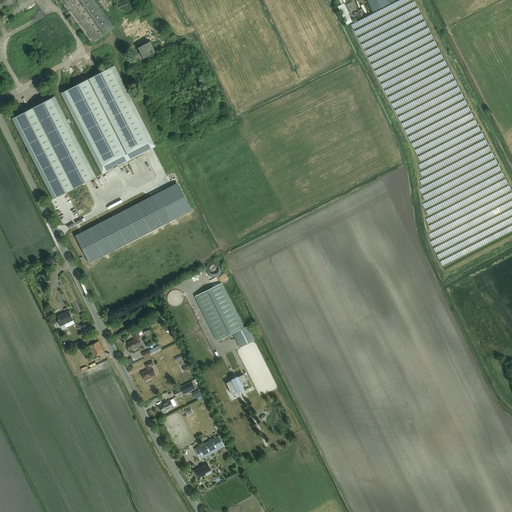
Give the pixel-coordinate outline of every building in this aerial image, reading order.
[(1,0),(0,1),(0,7),(1,9),(15,3),(13,0),(17,0),(20,5),(28,0),(1,0)] [(114,26),(94,0),(53,0),(54,1),(55,0),(57,3),(61,0),(69,11),(64,15),(66,18),(68,17),(73,23),(76,21),(92,43),(114,26)] [(386,0),(366,0),(372,12),(389,3),(386,0)] [(340,5),(347,24),(354,21),(346,3),(340,5)] [(140,67),(146,64),(144,58),(155,53),(150,42),(138,48),(140,52),(133,55),(140,67)] [(102,174),(156,147),(115,66),(61,93),(102,174)] [(6,85),(11,82),(8,76),(3,79),(6,85)] [(53,199),(96,177),(55,96),(12,118),(53,199)] [(160,192),(75,236),(89,263),(174,219),(160,192)] [(224,263),(210,259),(206,273),(221,277),(224,263)] [(244,327),(222,283),(197,295),(197,294),(196,294),(210,322),(209,322),(211,327),(212,327),(219,341),(220,341),(219,340),(244,327)] [(57,321),(59,324),(62,330),(66,328),(64,325),(73,321),(68,310),(57,316),(59,320),(57,321)] [(160,323),(166,320),(163,315),(158,318),(160,323)] [(254,340),(247,326),(233,333),(240,347),(254,340)] [(131,333),(134,339),(128,343),(131,350),(142,345),(138,338),(140,337),(137,330),(131,333)] [(104,352),(99,341),(88,346),(94,358),(104,352)] [(144,357),(161,349),(159,346),(149,351),(149,350),(142,353),(144,357)] [(154,364),(152,361),(145,364),(148,370),(141,373),(145,380),(155,376),(151,366),(154,364)] [(241,383),(246,380),(243,374),(238,377),(232,380),(226,383),(232,394),(238,392),(244,389),(241,383)] [(195,388),(191,381),(180,387),(181,388),(183,393),(184,394),(195,388)] [(176,396),(183,393),(181,388),(174,392),(176,396)] [(195,399),(202,395),(199,389),(192,393),(195,399)] [(163,413),(174,407),(170,400),(159,405),(163,413)] [(201,460),(225,447),(218,436),(195,448),(201,460)] [(195,471),(199,478),(206,474),(204,472),(210,468),(207,463),(201,466),(201,467),(195,471)]
